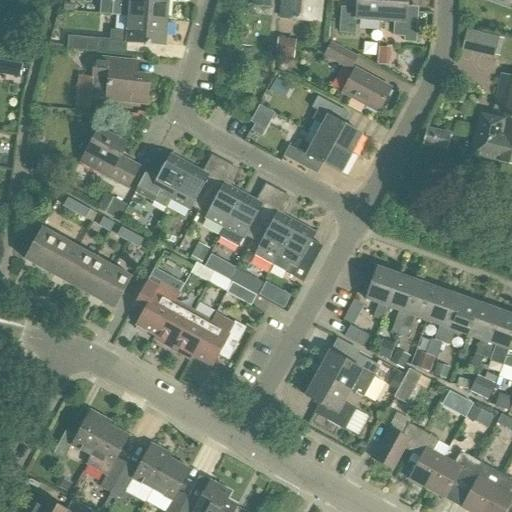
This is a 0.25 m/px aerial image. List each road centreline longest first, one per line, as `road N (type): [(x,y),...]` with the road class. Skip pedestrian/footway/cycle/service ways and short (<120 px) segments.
road 1 (unclassified): [(209,0),(179,104),(186,121),(357,214)]
road 2 (unclassified): [(238,441),(357,214)]
road 3 (unclassified): [(357,214),(437,60),(445,0)]
road 4 (residential): [(238,441),(71,354)]
road 5 (unknown): [(357,214),(511,277)]
road 6 (residential): [(370,511),(238,441)]
road 7 (residential): [(0,485),(71,354)]
